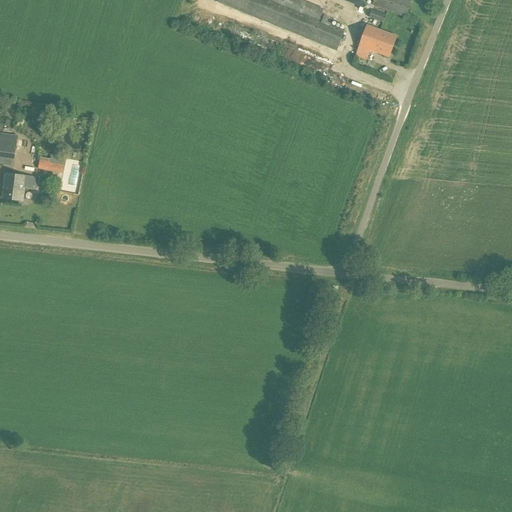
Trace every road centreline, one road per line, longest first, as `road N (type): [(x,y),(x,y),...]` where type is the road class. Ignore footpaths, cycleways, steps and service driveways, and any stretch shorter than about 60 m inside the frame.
road 1 (unclassified): [(347,273),(0,235)]
road 2 (unclassified): [(347,273),(447,0)]
road 3 (unclassified): [(511,291),(347,273)]
